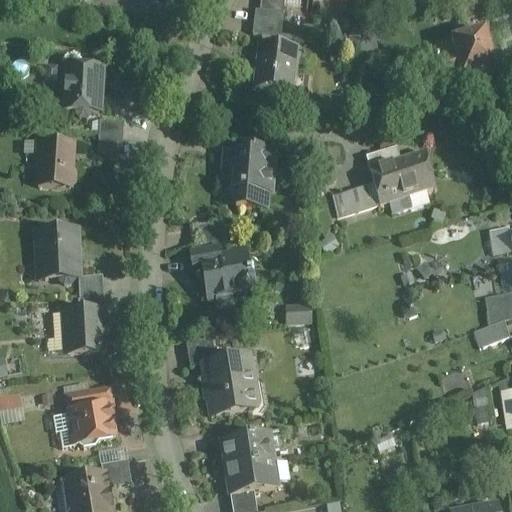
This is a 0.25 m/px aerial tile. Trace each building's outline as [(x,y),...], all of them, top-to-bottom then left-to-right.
[(260,0),(259,10),(283,12),(284,0),(260,0)] [(259,10),(255,9),(253,33),(280,36),(283,13),(259,10)] [(484,31),(436,44),(439,55),(427,59),(433,84),(461,76),(462,77),(494,68),(484,31)] [(254,85),(291,89),(296,47),(259,42),(254,85)] [(77,65),(70,64),(68,66),(66,66),(64,85),(61,88),(60,101),(63,104),(63,108),(76,109),(76,112),(80,116),(87,117),(91,113),(91,110),(99,110),(101,69),(80,67),(77,65)] [(123,121),(100,119),(99,133),(123,135),(123,121)] [(123,135),(99,133),(98,150),(121,152),(123,135)] [(72,144),(41,142),(40,155),(36,158),(36,163),(39,167),(38,185),(69,187),(69,186),(74,182),(74,172),(71,168),(72,144)] [(400,157),(397,145),(367,153),(374,179),(333,192),(338,212),(380,200),(389,198),(435,185),(425,150),(400,157)] [(314,148),(303,147),(303,163),(313,163),(314,148)] [(253,152),(226,150),(223,187),(237,188),(236,203),(266,206),(267,191),(270,191),(274,150),(253,149),(253,152)] [(225,242),(221,220),(213,221),(217,244),(225,242)] [(213,221),(192,225),(196,247),(217,244),(213,221)] [(76,230),(35,232),(37,260),(44,260),(45,277),(78,276),(79,276),(79,274),(76,230)] [(196,247),(189,249),(193,270),(202,269),(221,266),(220,256),(218,244),(217,244),(196,247)] [(246,252),(220,256),(221,266),(202,269),(205,284),(203,285),(200,289),(201,295),(205,297),(207,297),(207,298),(216,297),(217,305),(232,302),(230,290),(241,289),(244,291),(250,290),(254,285),(253,278),(250,276),(246,252)] [(102,273),(79,274),(79,276),(78,276),(79,297),(79,298),(104,296),(102,273)] [(511,290),(485,295),(489,323),(504,318),(511,317),(511,290)] [(104,296),(79,298),(79,297),(78,297),(79,312),(100,311),(100,312),(104,311),(104,296)] [(312,303),(287,303),(287,322),(313,321),(312,303)] [(79,312),(65,312),(67,354),(103,352),(100,312),(100,311),(79,312)] [(489,323),(474,329),(479,345),(510,335),(504,318),(489,323)] [(211,338),(186,342),(190,366),(202,365),(202,364),(215,361),(211,338)] [(215,361),(202,364),(202,365),(204,379),(208,379),(211,400),(208,401),(211,417),(223,415),(224,417),(228,416),(229,414),(246,412),(250,415),(254,414),(257,406),(256,401),(252,398),(249,378),(252,377),(249,356),(215,361)] [(4,360),(0,360),(0,381),(9,380),(4,360)] [(489,385),(472,392),(477,422),(494,420),(489,385)] [(111,388),(87,392),(90,408),(112,404),(113,404),(111,388)] [(0,410),(2,422),(25,419),(21,392),(0,395),(0,410)] [(112,404),(90,408),(87,392),(64,396),(67,412),(68,411),(72,436),(77,439),(78,446),(83,449),(95,447),(98,443),(115,440),(111,415),(114,415),(112,404)] [(221,444),(225,469),(273,462),(268,436),(221,444)] [(127,460),(100,465),(102,477),(103,476),(105,488),(131,484),(127,460)] [(273,462),(225,469),(230,497),(253,493),(277,489),(273,462)] [(102,477),(54,484),(55,488),(69,486),(72,511),(109,511),(105,488),(103,476),(102,477)] [(256,511),(253,493),(230,497),(231,511),(256,511)]
